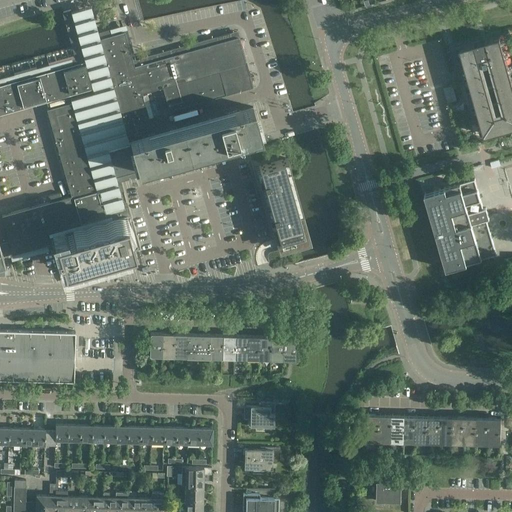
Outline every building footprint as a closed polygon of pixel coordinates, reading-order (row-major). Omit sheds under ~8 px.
[(85,54),(73,10),(73,9),(63,12),(76,56),(85,54)] [(124,31),(100,38),(98,39),(112,89),(113,90),(113,91),(115,92),(115,94),(114,96),(125,135),(126,134),(126,135),(151,127),(149,118),(153,117),(151,110),(155,109),(151,95),(147,97),(146,94),(142,95),(142,93),(162,87),(169,110),(249,87),(252,86),(239,40),(237,32),(143,59),(144,62),(134,65),(133,62),(132,60),(133,60),(130,52),(128,45),(128,44),(127,45),(127,43),(124,31)] [(480,120),(484,134),(491,133),(511,126),(511,78),(502,42),(502,43),(500,36),(493,37),(454,49),(460,71),(456,72),(458,79),(462,78),(475,122),(480,120)] [(87,61),(82,62),(0,85),(0,114),(43,102),(42,100),(44,99),(45,102),(67,95),(94,87),(87,61)] [(448,102),(458,99),(453,84),(444,87),(448,102)] [(105,215),(74,102),(66,104),(47,109),(65,174),(62,174),(66,187),(68,186),(71,196),(62,199),(60,193),(48,196),(50,202),(2,215),(13,254),(45,244),(46,232),(105,215)] [(130,141),(128,142),(106,148),(114,177),(139,169),(138,167),(143,166),(143,168),(156,165),(155,162),(159,161),(160,164),(201,152),(200,150),(207,148),(208,150),(218,147),(218,145),(225,143),(225,145),(236,142),(235,140),(240,139),(240,141),(261,135),(254,110),(253,107),(130,141)] [(253,160),(256,173),(245,176),(263,241),(275,238),(277,246),(284,244),(285,249),(304,243),(303,242),(311,240),(286,151),(253,160)] [(497,254),(487,219),(486,218),(484,209),(484,208),(475,178),(472,179),(424,193),(446,269),(497,254)] [(120,182),(115,183),(106,186),(115,218),(129,214),(127,208),(120,183),(120,182)] [(125,219),(118,221),(113,222),(56,239),(59,249),(56,250),(58,256),(59,256),(61,255),(64,266),(75,263),(122,250),(129,248),(132,247),(133,248),(139,246),(132,222),(131,223),(129,218),(125,219)] [(72,278),(70,270),(60,273),(62,281),(72,278)] [(0,378),(74,380),(75,331),(70,331),(0,329),(0,378)] [(162,354),(162,333),(150,333),(149,354),(162,354)] [(174,354),(174,333),(162,333),(162,354),(174,354)] [(186,355),(186,334),(174,333),(174,354),(186,355)] [(198,355),(198,334),(186,334),(186,355),(198,355)] [(210,355),(210,334),(198,334),(198,355),(210,355)] [(222,356),(222,335),(210,334),(210,355),(210,359),(222,360),(222,356)] [(234,356),(235,335),(222,335),(222,356),(234,356)] [(246,356),(247,335),(235,335),(234,356),(246,356)] [(258,357),(259,336),(247,335),(246,356),(258,357)] [(270,357),(270,346),(271,336),(259,336),(258,357),(270,357)] [(295,358),(295,336),(289,336),(274,336),(271,336),(270,346),(270,357),(282,357),(282,358),(289,358),(295,358)] [(260,406),(246,405),(245,418),(250,418),(250,426),(274,426),(274,402),(260,401),(260,406)] [(380,440),(380,414),(369,414),(368,414),(367,440),(380,440)] [(392,440),(392,414),(392,415),(381,414),(380,414),(380,440),(392,440)] [(404,441),(404,415),(404,414),(404,415),(393,415),(393,414),(392,414),(392,440),(404,441)] [(416,441),(416,415),(405,415),(404,415),(404,441),(416,441)] [(428,441),(428,415),(428,416),(417,415),(416,415),(416,441),(428,441)] [(440,442),(441,415),(440,415),(440,416),(429,416),(429,415),(428,415),(428,441),(440,442)] [(452,442),(453,416),(452,416),(441,416),(441,415),(440,442),(452,442)] [(464,442),(465,416),(464,416),(464,417),(453,416),(452,442),(464,442)] [(476,442),(477,416),(476,416),(476,417),(465,417),(465,416),(464,442),(476,442)] [(488,443),(489,417),(488,417),(477,417),(477,416),(476,442),(488,443)] [(489,417),(488,443),(501,443),(501,417),(500,417),(500,418),(489,417)] [(45,428),(33,428),(32,444),(45,444),(48,443),(55,444),(55,439),(67,440),(68,424),(55,424),(55,429),(48,429),(45,429),(45,428)] [(79,440),(80,424),(68,424),(67,440),(79,440)] [(91,440),(92,425),(80,424),(79,440),(91,440)] [(103,441),(104,425),(92,425),(91,440),(103,441)] [(115,441),(116,425),(104,425),(103,441),(115,441)] [(127,441),(128,426),(116,425),(115,441),(127,441)] [(139,442),(140,426),(128,426),(127,441),(139,442)] [(151,442),(152,426),(140,426),(139,442),(151,442)] [(163,442),(164,427),(152,426),(151,442),(163,442)] [(0,442),(8,443),(9,427),(0,427),(0,442)] [(20,443),(21,428),(9,427),(8,443),(20,443)] [(175,443),(176,427),(164,427),(163,442),(175,443)] [(187,443),(188,427),(176,427),(175,443),(187,443)] [(199,443),(200,428),(188,427),(187,443),(199,443)] [(32,444),(33,428),(21,428),(20,443),(32,444)] [(212,428),(200,428),(199,443),(211,444),(212,428)] [(273,449),(260,448),(260,450),(257,450),(257,449),(256,448),(248,448),(243,448),(243,454),(244,454),(244,468),(272,468),(273,449)] [(185,473),(185,485),(203,486),(203,485),(201,485),(201,482),(203,482),(203,474),(211,474),(211,467),(182,466),(181,473),(185,473)] [(398,474),(398,473),(355,472),(354,481),(371,481),(377,481),(377,482),(377,500),(376,500),(376,501),(401,501),(401,488),(401,482),(402,482),(402,481),(398,481),(398,474)] [(203,494),(203,486),(185,485),(185,497),(201,498),(201,494),(203,494)] [(114,511),(115,497),(109,496),(109,491),(103,491),(103,496),(102,511),(114,511)] [(151,498),(150,511),(163,511),(164,493),(152,492),(151,498)] [(259,494),(243,493),(243,509),(246,509),(245,511),(278,511),(279,498),(259,498),(259,494)] [(54,510),(55,495),(49,494),(49,495),(36,495),(36,502),(35,511),(52,511),(52,509),(54,510)] [(66,511),(67,495),(56,495),(55,495),(54,510),(54,511),(66,511)] [(70,511),(78,511),(79,495),(67,495),(66,511),(70,511)] [(90,511),(91,496),(79,495),(78,511),(90,511)] [(102,511),(103,496),(91,496),(90,511),(102,511)] [(26,500),(26,498),(14,497),(13,511),(24,511),(25,501),(25,499),(26,500)] [(126,511),(127,497),(115,497),(114,511),(126,511)] [(138,511),(139,497),(127,497),(126,511),(138,511)] [(150,511),(151,498),(139,497),(138,511),(150,511)] [(201,500),(201,498),(185,497),(184,509),(184,511),(202,511),(203,500),(201,500)]
